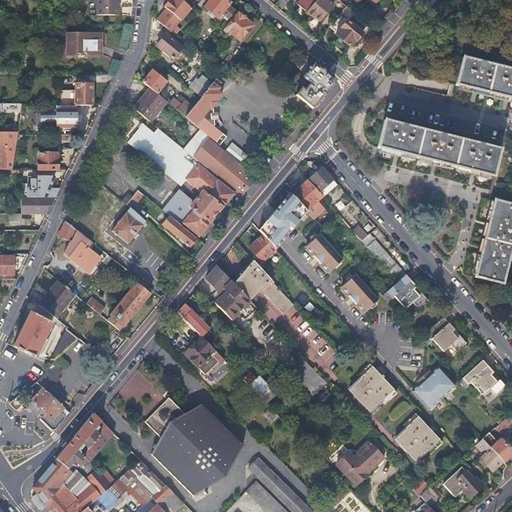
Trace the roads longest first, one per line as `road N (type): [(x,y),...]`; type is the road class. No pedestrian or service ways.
road 1 (residential): [(11,484),(312,134)]
road 2 (residential): [(0,335),(130,69),(145,0)]
road 3 (residential): [(511,356),(312,134)]
road 4 (residential): [(353,83),(253,0)]
